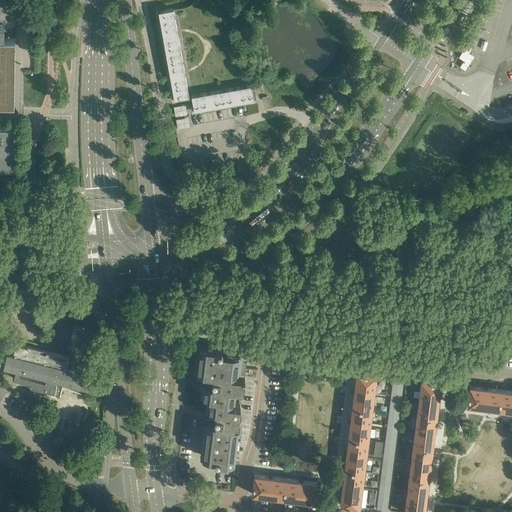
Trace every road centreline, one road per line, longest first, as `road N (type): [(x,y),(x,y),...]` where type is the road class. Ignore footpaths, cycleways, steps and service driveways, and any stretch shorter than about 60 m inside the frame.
road 1 (residential): [(239,502),(270,346),(511,374)]
road 2 (secondary): [(222,256),(259,247),(304,218),(458,0)]
road 3 (secondary): [(97,0),(93,86),(103,237)]
road 4 (secondary): [(106,261),(131,489)]
road 5 (secondary): [(415,0),(298,171)]
road 6 (secondary): [(144,177),(124,0)]
road 7 (secondary): [(298,171),(259,200),(223,213),(177,204),(144,177)]
road 8 (secondary): [(298,171),(281,200),(246,224),(210,236),(151,238)]
road 9 (residential): [(131,489),(66,477),(0,409)]
road 10 (secondary): [(153,492),(157,352)]
